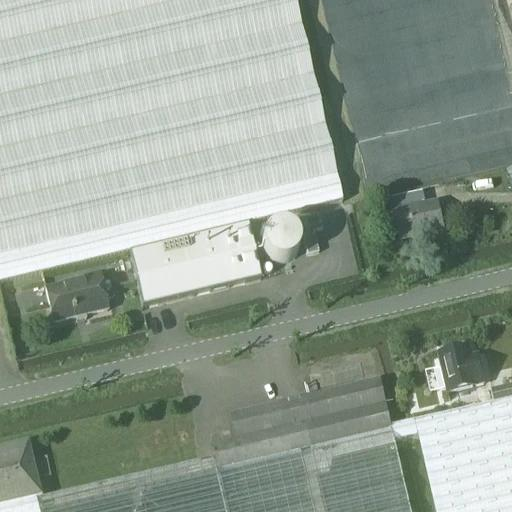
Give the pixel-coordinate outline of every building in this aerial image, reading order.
[(0,0),(0,285),(130,255),(143,308),(259,281),(247,227),(342,204),(293,0),(0,0)] [(400,242),(443,233),(437,204),(426,206),(423,194),(391,201),(400,242)] [(324,231),(320,217),(299,222),(303,236),(324,231)] [(318,254),(314,234),(303,236),(307,257),(318,254)] [(101,287),(99,278),(45,290),(53,325),(107,312),(104,302),(112,300),(109,285),(101,287)] [(471,356),(470,349),(438,356),(447,394),(483,385),(480,369),(476,355),(471,356)] [(230,415),(237,442),(213,447),(216,458),(219,472),(393,430),(381,379),(230,415)] [(436,511),(511,511),(511,387),(491,392),(494,404),(416,422),(436,511)] [(411,511),(393,430),(219,472),(216,458),(149,472),(44,497),(36,499),(39,511),(411,511)] [(0,507),(36,499),(44,497),(31,442),(0,449),(0,507)] [(0,511),(39,511),(36,499),(0,507),(0,511)]
